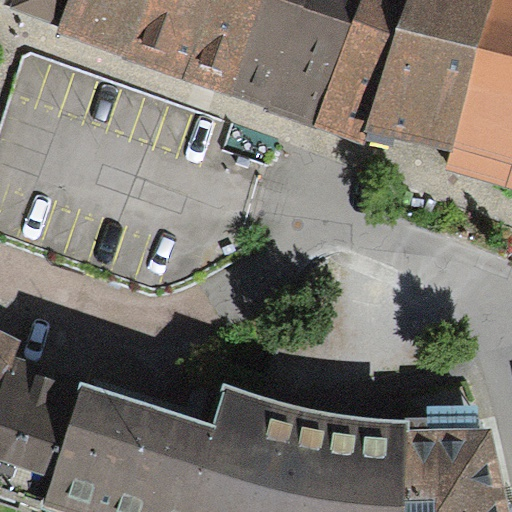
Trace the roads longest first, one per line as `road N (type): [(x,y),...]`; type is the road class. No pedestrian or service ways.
road 1 (residential): [(0,279),(156,330),(203,326),(245,301),(284,214)]
road 2 (residential): [(284,214),(413,252),(500,298),(511,409)]
